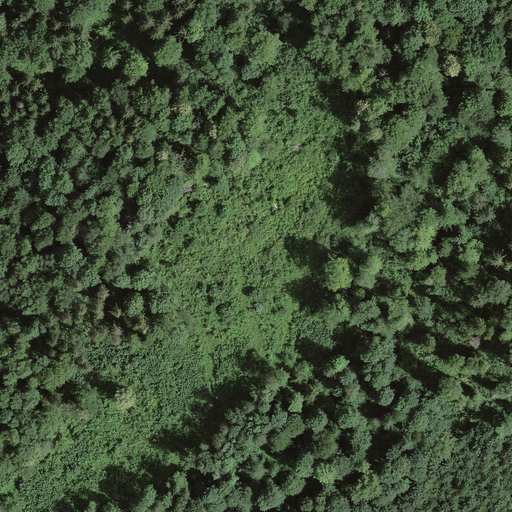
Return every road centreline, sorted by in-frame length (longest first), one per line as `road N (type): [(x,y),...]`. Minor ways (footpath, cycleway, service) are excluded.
road 1 (track): [(511,108),(403,300),(432,317),(511,306)]
road 2 (track): [(403,300),(403,330),(414,352),(511,413)]
